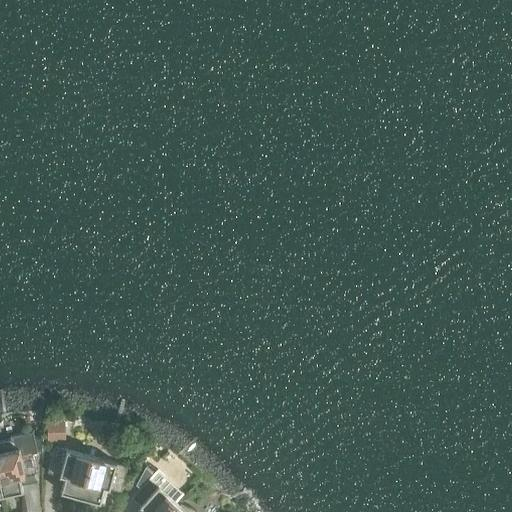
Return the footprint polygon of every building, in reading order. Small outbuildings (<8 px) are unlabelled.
[(64,420),(47,420),(48,440),(64,440),(64,420)] [(18,447),(0,451),(0,485),(2,494),(22,490),(19,474),(23,474),(24,474),(24,473),(36,471),(30,445),(18,447)] [(60,491),(99,502),(104,486),(108,487),(107,488),(109,488),(120,491),(127,465),(116,462),(65,449),(54,446),(47,471),(58,474),(58,475),(60,475),(60,474),(64,476),(60,491)] [(139,511),(167,511),(176,502),(174,500),(176,499),(166,484),(160,488),(157,485),(148,477),(130,497),(139,505),(140,506),(140,505),(143,508),(139,511)] [(195,511),(196,510),(180,502),(179,504),(176,502),(167,511),(195,511)]
